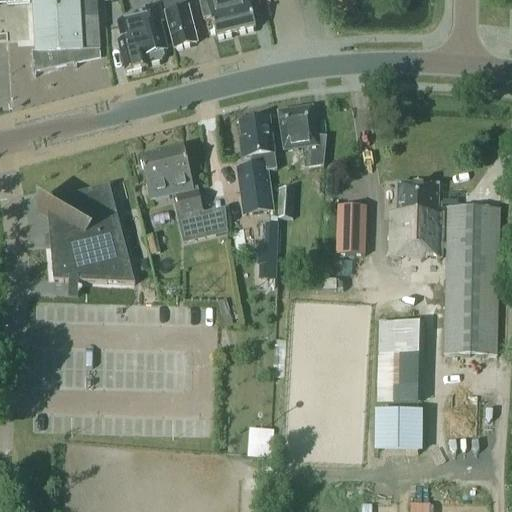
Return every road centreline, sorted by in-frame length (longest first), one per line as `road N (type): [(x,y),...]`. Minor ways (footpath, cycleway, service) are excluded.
road 1 (tertiary): [(0,141),(317,69),(464,66)]
road 2 (residential): [(0,142),(17,237),(9,399)]
